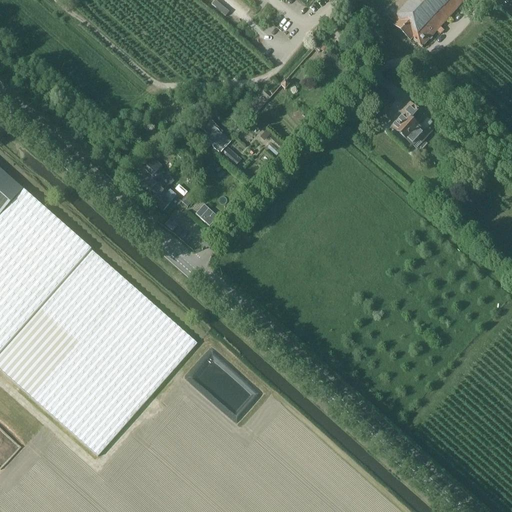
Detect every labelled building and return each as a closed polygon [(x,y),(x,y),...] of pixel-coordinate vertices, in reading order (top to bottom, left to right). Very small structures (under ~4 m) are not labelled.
[(413,39),(423,48),(437,32),(466,0),(401,0),(401,1),(387,16),(397,24),(395,26),(398,28),(412,41),(413,39)] [(280,86),(280,87),(285,91),(287,88),(289,86),(284,81),(282,84),(280,86)] [(247,110),(254,117),(266,103),(270,98),(267,96),(272,92),(267,88),(266,90),(266,91),(264,93),(263,93),(259,97),(250,106),(247,110)] [(429,128),(433,124),(428,119),(409,101),(399,112),(403,116),(391,128),(413,148),(414,147),(417,150),(433,132),(429,128)] [(231,151),(227,148),(232,143),(222,134),(221,135),(214,128),(216,126),(208,119),(199,128),(205,134),(197,141),(207,151),(211,146),(220,155),(221,154),(224,157),(222,159),(230,165),(238,157),(231,151)] [(155,180),(152,178),(161,167),(154,160),(144,171),(140,175),(141,175),(133,184),(140,191),(141,190),(157,204),(156,205),(163,212),(170,204),(176,209),(180,204),(175,199),(178,196),(168,187),(174,181),(170,178),(172,176),(168,173),(166,174),(163,171),(155,180)] [(213,174),(219,168),(212,162),(206,168),(213,174)] [(108,170),(106,171),(105,172),(113,180),(117,185),(119,168),(114,168),(110,172),(108,170)] [(0,216),(23,191),(0,170),(0,216)] [(182,193),(186,188),(181,184),(177,190),(182,193)] [(0,354),(91,252),(23,191),(0,216),(0,354)] [(204,206),(195,215),(209,228),(218,218),(204,206)] [(172,233),(179,225),(175,221),(172,224),(168,221),(164,225),(172,233)] [(0,371),(98,457),(197,344),(91,251),(91,252),(0,354),(0,371)]
